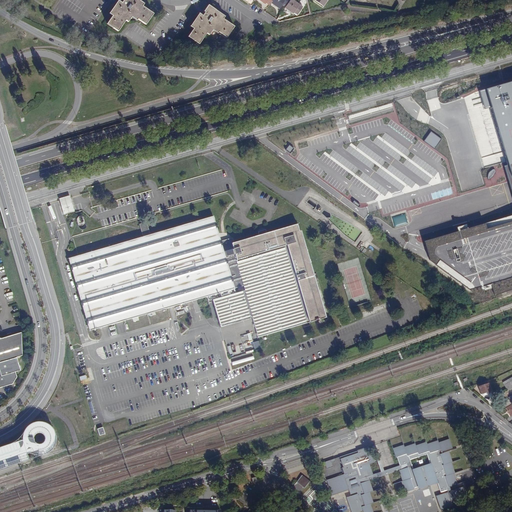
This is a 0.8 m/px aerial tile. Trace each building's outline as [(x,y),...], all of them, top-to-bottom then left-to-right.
[(128,22),(132,17),(136,20),(137,19),(146,25),(153,14),(142,6),(144,3),(138,0),(123,0),(122,3),(118,1),(109,14),(112,16),(107,24),(118,31),(125,20),(128,22)] [(282,5),(285,7),(290,0),(273,0),(271,3),(279,9),(282,5)] [(302,6),(293,0),(290,0),(285,7),(285,8),(293,14),(293,13),(297,15),(302,6)] [(225,16),(208,5),(204,11),(205,12),(203,15),(199,13),(190,26),(193,29),(188,37),(199,44),(206,33),(209,35),(212,30),(217,33),(218,32),(226,37),(234,26),(223,19),(225,16)] [(337,19),(306,27),(308,34),(338,26),(337,19)] [(289,26),(278,28),(281,39),(292,36),(289,26)] [(271,36),(257,40),(258,44),(272,41),(271,36)] [(511,81),(479,91),(485,109),(491,107),(508,165),(504,166),(511,193),(511,81)] [(431,132),(424,141),(435,149),(442,139),(431,132)] [(289,145),(285,150),(287,151),(290,153),(294,149),(289,145)] [(488,174),(487,178),(488,179),(488,180),(490,179),(493,177),(496,171),(494,169),(493,169),(490,171),(488,174)] [(71,199),(69,193),(58,196),(60,202),(71,199)] [(60,202),(62,211),(73,207),(71,199),(60,202)] [(511,214),(424,241),(427,251),(430,261),(470,289),(511,276),(511,214)] [(231,240),(221,243),(213,216),(150,234),(143,236),(68,258),(89,330),(174,306),(177,316),(190,312),(187,302),(207,296),(208,301),(213,300),(220,327),(253,317),(258,336),(326,317),(301,230),(299,231),(297,224),(266,232),(265,229),(258,231),(259,235),(232,242),(231,240)] [(143,236),(150,234),(146,222),(139,224),(143,236)] [(22,357),(21,333),(0,339),(0,362),(16,358),(22,357)] [(262,348),(259,340),(252,342),(254,351),(262,348)] [(253,351),(230,357),(233,367),(255,361),(253,351)] [(16,358),(0,362),(0,388),(12,385),(16,378),(15,373),(20,371),(16,358)] [(511,376),(503,382),(505,387),(511,382),(511,376)] [(491,390),(487,380),(478,383),(479,386),(478,386),(481,394),(482,394),(489,391),(491,390)] [(506,407),(511,403),(511,395),(509,397),(509,398),(503,402),(506,407)] [(24,431),(21,436),(8,442),(0,445),(0,468),(14,463),(30,454),(36,455),(41,454),(46,452),(49,447),(51,442),(51,436),(48,431),(44,427),(39,425),(33,425),(28,427),(24,431)] [(335,459),(324,463),(327,470),(333,468),(332,464),(336,462),(335,459)] [(297,482),(304,488),(310,481),(302,475),(297,482)]
